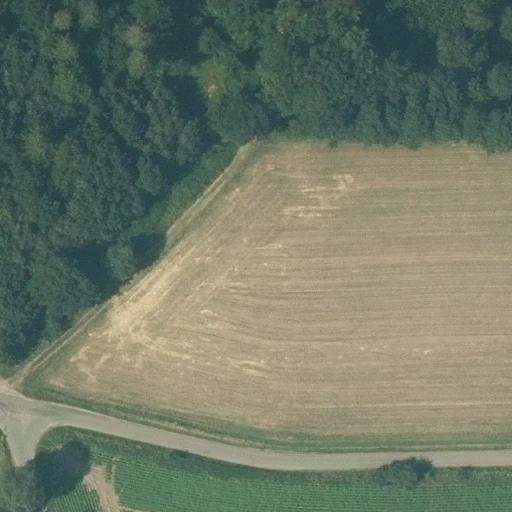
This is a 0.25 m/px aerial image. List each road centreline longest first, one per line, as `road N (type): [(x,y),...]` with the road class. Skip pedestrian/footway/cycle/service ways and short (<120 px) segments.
road 1 (unclassified): [(5,404),(284,462),(511,458)]
road 2 (track): [(5,404),(22,372),(246,121),(282,50),(286,0)]
